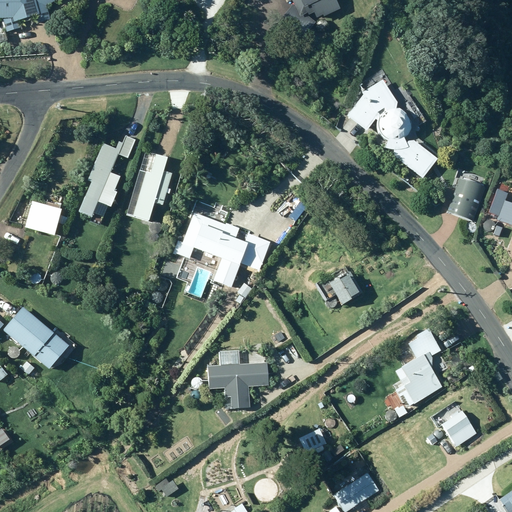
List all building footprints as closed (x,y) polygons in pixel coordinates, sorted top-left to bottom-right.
[(0,0),(0,17),(1,17),(6,31),(20,27),(18,20),(34,15),(36,23),(50,18),(46,6),(55,0),(56,0),(57,0),(0,0)] [(290,0),(292,4),(277,23),(299,41),(315,22),(309,18),(309,15),(313,12),(316,18),(322,15),(323,16),(339,8),(335,0),(290,0)] [(319,44),(311,36),(305,43),(313,51),(319,44)] [(396,108),(395,108),(397,104),(382,79),(361,92),(362,95),(346,115),(366,131),(375,119),(376,120),(376,124),(376,127),(378,130),(372,135),(374,138),(376,142),(379,144),(382,146),(385,148),(389,150),(392,150),(393,156),(422,179),(437,159),(409,137),(406,142),(402,139),(405,137),(406,134),(408,131),(409,128),(409,125),(408,122),(408,119),(406,116),(404,113),(402,111),(399,109),(396,108)] [(102,143),(87,180),(90,181),(78,211),(91,216),(97,201),(110,207),(116,192),(113,191),(119,177),(110,172),(117,154),(127,158),(134,140),(121,135),(115,149),(102,143)] [(139,170),(125,215),(148,221),(153,202),(162,205),(171,173),(162,171),(166,158),(155,154),(149,173),(139,170)] [(459,178),(446,213),(472,221),(484,187),(459,178)] [(511,203),(505,201),(507,194),(497,190),(488,213),(498,216),(497,220),(511,225),(511,203)] [(32,205),(25,231),(52,238),(59,213),(32,205)] [(238,230),(194,212),(184,236),(203,244),(201,251),(220,259),(211,281),(230,288),(247,243),(235,239),(238,230)] [(64,225),(67,218),(60,215),(57,223),(64,225)] [(246,279),(255,284),(260,277),(252,271),(246,279)] [(362,293),(349,272),(329,284),(341,305),(362,293)] [(236,292),(245,298),(251,288),(243,282),(236,292)] [(293,302),(303,303),(304,291),(294,290),(293,302)] [(22,307),(2,330),(47,369),(68,346),(22,307)] [(440,350),(428,329),(409,339),(418,356),(393,371),(401,386),(395,390),(399,397),(402,395),(408,406),(441,387),(432,370),(432,357),(431,355),(440,350)] [(168,373),(178,370),(188,356),(183,353),(173,365),(166,367),(168,373)] [(19,369),(27,376),(33,368),(25,361),(19,369)] [(266,363),(207,366),(208,389),(223,389),(224,397),(229,397),(230,409),(250,407),(248,387),(268,386),(266,363)] [(493,374),(498,382),(503,379),(499,371),(493,374)] [(399,417),(407,413),(403,406),(395,410),(399,417)] [(456,447),(476,434),(461,411),(441,424),(456,447)] [(320,428),(298,438),(305,453),(327,443),(320,428)] [(340,444),(331,452),(335,457),(345,448),(340,444)] [(15,446),(5,455),(16,467),(26,458),(15,446)] [(344,511),(345,511),(379,490),(367,473),(333,495),(344,511)] [(406,473),(389,483),(393,491),(411,480),(406,473)] [(159,492),(162,490),(167,497),(179,489),(172,480),(169,482),(166,478),(155,487),(159,492)] [(259,502),(261,503),(264,504),(266,504),(268,504),(270,504),(272,503),(274,502),(276,501),(277,499),(278,497),(279,495),(279,493),(280,491),(279,489),(278,486),(277,485),(276,483),(274,481),(273,480),(270,479),(268,479),(266,479),(264,479),(262,480),(260,481),(258,482),(257,484),(256,486),(255,488),(254,490),(254,492),(254,494),(255,496),(256,498),(257,500),(259,502)] [(511,511),(511,490),(498,500),(505,511),(511,511)] [(228,511),(247,511),(241,503),(228,511)]
